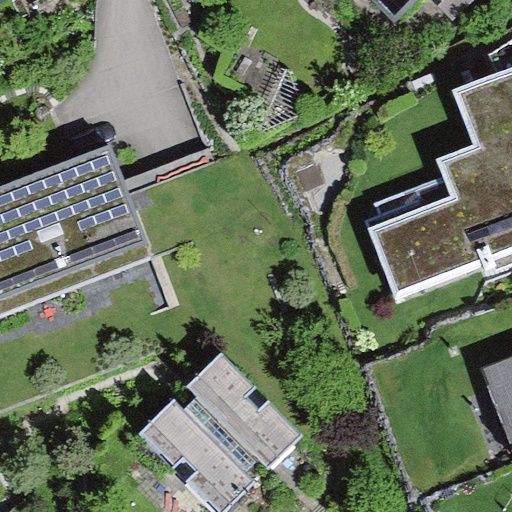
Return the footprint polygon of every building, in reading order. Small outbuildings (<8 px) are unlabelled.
[(367,0),(394,28),(422,0),(367,0)] [(454,203),(373,233),(400,303),(511,259),(511,74),(454,97),(475,152),(439,165),(454,203)] [(112,148),(0,192),(0,302),(150,244),(125,181),(112,148)] [(256,388),(222,354),(187,389),(198,399),(185,412),(175,402),(141,436),(172,467),(183,456),(198,471),(186,483),(214,511),(225,511),(254,483),(246,474),(261,459),(270,469),(304,435),(270,402),(260,412),(246,397),(256,388)] [(511,362),(479,376),(510,452),(511,451),(511,362)] [(49,464),(6,511),(97,511),(100,510),(49,464)]
